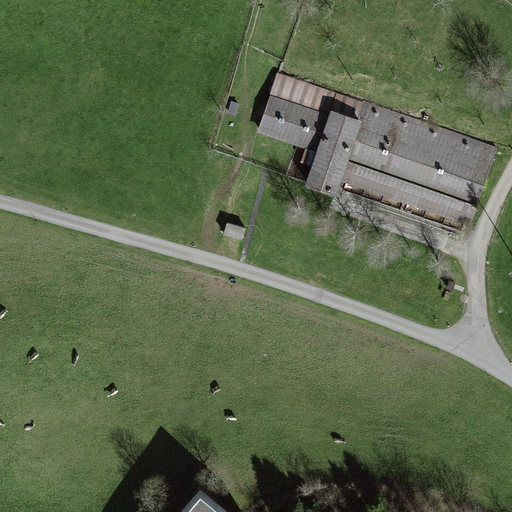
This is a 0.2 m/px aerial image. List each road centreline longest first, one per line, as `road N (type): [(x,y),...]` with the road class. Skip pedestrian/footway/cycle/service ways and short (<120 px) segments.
road 1 (unclassified): [(0,201),(483,347),(511,372)]
road 2 (track): [(483,347),(487,253),(511,198)]
